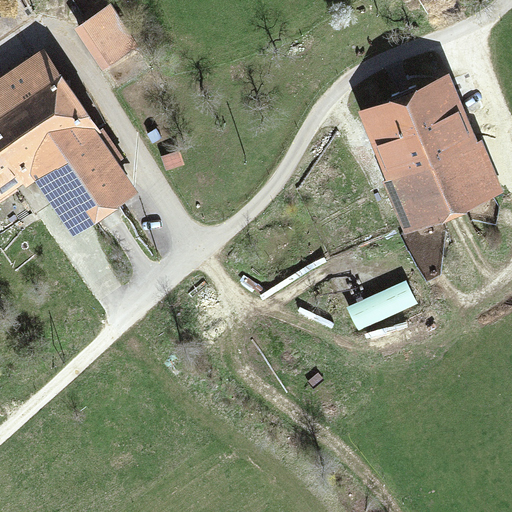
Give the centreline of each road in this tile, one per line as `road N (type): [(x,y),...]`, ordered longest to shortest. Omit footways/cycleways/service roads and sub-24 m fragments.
road 1 (track): [(0,56),(33,34),(55,36),(74,52),(203,253)]
road 2 (track): [(0,435),(110,338)]
road 3 (track): [(511,146),(492,82),(453,32)]
